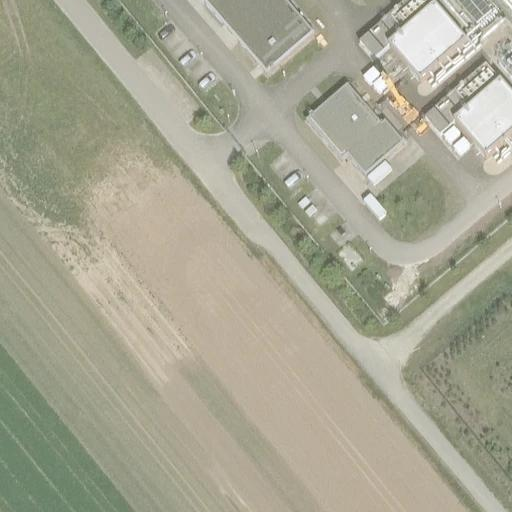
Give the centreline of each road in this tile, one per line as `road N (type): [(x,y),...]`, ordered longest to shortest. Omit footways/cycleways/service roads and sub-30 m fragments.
road 1 (track): [(496,511),(372,366)]
road 2 (track): [(372,366),(511,248)]
road 3 (track): [(372,366),(264,235)]
